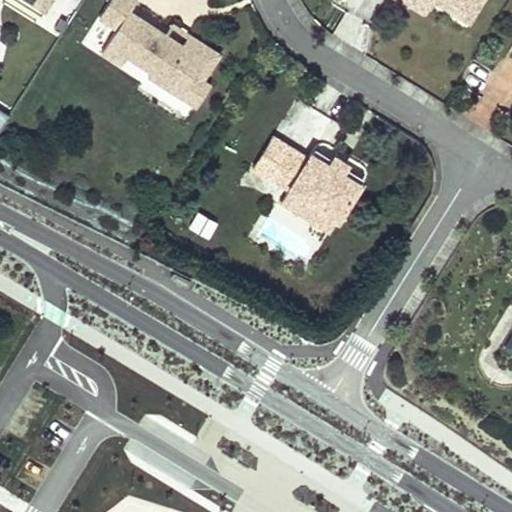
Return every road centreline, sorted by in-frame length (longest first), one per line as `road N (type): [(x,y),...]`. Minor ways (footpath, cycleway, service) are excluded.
road 1 (secondary): [(0,223),(327,408)]
road 2 (residential): [(327,408),(480,159)]
road 3 (residential): [(294,33),(480,159)]
road 4 (secondary): [(327,408),(493,511)]
